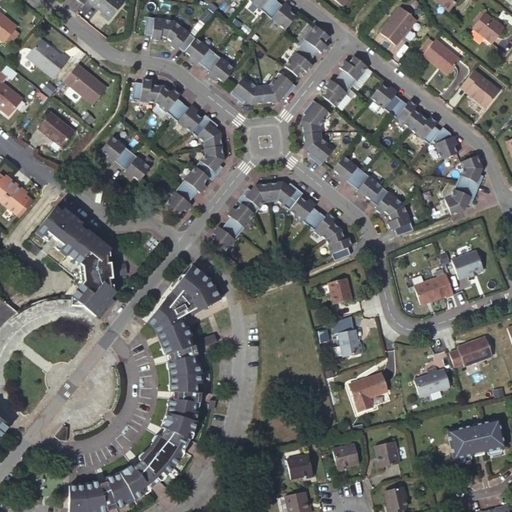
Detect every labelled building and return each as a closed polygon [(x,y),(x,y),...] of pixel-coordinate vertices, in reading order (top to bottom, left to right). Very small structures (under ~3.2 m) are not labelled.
[(122,4),(117,0),(77,0),(83,4),(86,0),(87,0),(101,11),(99,14),(108,21),(122,4)] [(247,0),(265,14),(276,1),(274,0),(247,0)] [(433,0),(448,11),(456,0),(433,0)] [(282,5),(276,1),(265,14),(285,30),(295,16),(288,11),(291,7),(284,2),(282,5)] [(415,20),(399,7),(378,33),(395,46),(415,20)] [(471,22),(475,25),(483,14),(480,11),(471,22)] [(17,27),(0,13),(0,38),(4,42),(6,40),(15,29),(17,27)] [(491,19),(484,13),(483,14),(475,25),(471,29),(490,44),(503,28),(497,24),(491,19)] [(160,37),(166,38),(173,22),(146,17),(143,34),(151,36),(150,40),(159,41),(160,37)] [(173,22),(166,38),(171,42),(168,45),(175,51),(178,47),(184,52),(194,38),(173,22)] [(299,46),(312,57),(317,51),(321,54),(326,47),(323,44),(328,37),(315,26),(299,46)] [(15,29),(6,40),(12,45),(21,33),(15,29)] [(203,67),(214,54),(194,38),(184,52),(190,57),(188,61),(194,66),(197,63),(203,67)] [(419,50),(423,53),(432,42),(428,39),(419,50)] [(423,53),(421,55),(446,76),(459,60),(434,39),(432,42),(423,53)] [(38,41),(25,58),(52,79),(67,60),(60,55),(59,57),(38,41)] [(308,63),(312,57),(299,46),(283,66),(297,77),(302,70),(306,73),(311,66),(308,63)] [(214,54),(203,67),(208,72),(206,75),(213,81),(215,77),(222,83),(233,69),(214,54)] [(366,67),(353,57),(347,64),(344,61),(338,68),(342,71),(337,77),(350,87),(366,67)] [(76,65),(62,82),(91,106),(105,88),(76,65)] [(497,91),(472,71),(460,87),(466,92),(484,107),(497,91)] [(294,87),(278,73),(268,85),(261,86),(263,103),(277,102),(281,97),(284,99),(294,87)] [(255,87),(243,77),(229,94),(242,104),(245,101),(250,105),(263,103),(261,86),(255,87)] [(350,87),(337,77),(332,82),(329,80),(323,86),(327,89),(321,96),(335,107),(350,87)] [(161,87),(150,85),(151,81),(142,79),(142,84),(134,82),(131,99),(154,103),(161,87)] [(22,99),(1,83),(1,84),(0,83),(0,108),(8,116),(22,99)] [(370,98),(389,113),(400,100),(394,95),(397,92),(390,86),(387,90),(381,84),(370,98)] [(179,96),(172,90),(170,93),(161,87),(154,103),(171,117),(182,103),(177,99),(179,96)] [(409,129),(419,115),(413,110),(415,106),(408,101),(406,104),(400,100),(389,113),(409,129)] [(326,112),(312,101),(302,113),(305,116),(301,121),(303,135),(320,133),(319,127),(329,114),(326,112)] [(188,108),(182,103),(171,117),(191,132),(201,119),(195,113),(197,110),(191,105),(188,108)] [(73,132),(49,113),(37,129),(60,147),(73,132)] [(219,133),(214,129),(217,126),(204,115),(201,119),(191,132),(203,142),(204,148),(221,146),(219,133)] [(426,121),(419,115),(409,129),(428,144),(431,141),(439,131),(433,126),(436,123),(429,117),(426,121)] [(452,136),(450,137),(448,133),(442,128),(439,131),(431,141),(433,143),(440,160),(456,153),(453,146),(456,144),(452,136)] [(333,149),(320,139),(320,133),(303,135),(304,148),(309,152),(306,156),(319,166),(333,149)] [(113,161),(119,166),(130,152),(111,137),(100,150),(106,156),(104,158),(111,164),(113,161)] [(222,160),(221,146),(204,148),(205,155),(194,167),(208,178),(211,181),(221,168),(218,165),(222,160)] [(130,152),(119,166),(125,170),(123,173),(130,178),(132,176),(138,181),(149,168),(130,152)] [(481,169),(476,156),(460,162),(462,168),(456,183),(476,191),(482,176),(478,175),(481,169)] [(362,172),(342,157),(332,170),(338,175),(335,179),(342,184),(345,181),(351,185),(362,172)] [(179,187),(193,197),(197,192),(200,194),(206,188),(203,185),(208,178),(194,167),(179,187)] [(381,188),(362,172),(351,185),(356,190),(354,193),(361,199),(363,195),(370,201),(381,188)] [(0,202),(1,203),(16,184),(9,179),(8,182),(3,178),(0,175),(0,202)] [(302,194),(289,183),(286,187),(281,183),(267,184),(269,201),(276,201),(288,210),(299,197),(302,194)] [(476,191),(456,183),(450,197),(444,199),(450,215),(463,210),(465,204),(469,206),(476,191)] [(16,184),(1,203),(16,215),(29,199),(24,195),(20,192),(22,189),(16,184)] [(269,201),(267,184),(253,186),(249,191),(247,189),(237,201),(239,203),(253,214),(262,202),(269,201)] [(188,203),(193,197),(179,187),(164,206),(177,217),(183,210),(186,212),(191,206),(188,203)] [(402,204),(381,188),(370,201),(376,206),(373,209),(380,214),(383,211),(388,215),(402,204)] [(308,226),(318,212),(313,208),(315,204),(309,199),(306,202),(299,197),(288,210),(308,226)] [(29,199),(16,215),(19,218),(32,201),(29,199)] [(229,217),(224,222),(238,233),(253,214),(239,203),(234,210),(231,208),(226,215),(229,217)] [(402,204),(388,215),(390,220),(386,222),(390,231),(394,229),(396,236),(412,230),(402,204)] [(107,241),(100,236),(97,240),(85,231),(84,232),(73,223),(75,219),(69,214),(66,217),(54,208),(35,233),(47,242),(51,237),(57,242),(52,247),(65,257),(66,255),(78,265),(81,284),(71,296),(70,305),(83,307),(95,316),(104,305),(108,308),(114,301),(110,298),(114,292),(110,288),(108,279),(112,278),(110,263),(106,263),(105,256),(108,252),(110,250),(104,245),(107,241)] [(325,240),(340,229),(331,222),(334,219),(327,214),(324,217),(318,212),(308,226),(325,240)] [(238,233),(224,222),(220,228),(217,226),(211,233),(214,235),(209,242),(222,252),(238,233)] [(344,239),(340,229),(325,240),(334,261),(350,255),(347,247),(351,246),(348,238),(344,239)] [(40,250),(34,246),(30,252),(36,256),(40,250)] [(482,270),(476,251),(451,260),(458,279),(482,270)] [(208,280),(191,266),(171,291),(173,293),(168,300),(166,298),(146,322),(153,327),(166,355),(169,354),(171,360),(168,361),(170,376),(170,392),(173,392),(173,399),(169,399),(166,414),(161,427),(164,429),(159,437),(157,436),(148,448),(138,459),(140,461),(133,467),(131,465),(119,473),(105,480),(106,482),(99,485),(98,482),(83,485),(69,486),(68,511),(100,511),(106,511),(115,507),(133,499),(149,489),(158,481),(171,467),(182,451),(188,440),(195,422),(197,412),(194,412),(196,403),(199,403),(200,393),(196,393),(196,384),(199,384),(199,374),(198,365),(194,365),(193,356),(196,355),(193,345),(191,346),(187,338),(190,337),(186,327),(181,316),(188,312),(190,315),(219,299),(208,280)] [(453,295),(445,274),(413,286),(420,305),(445,296),(445,297),(453,295)] [(332,305),(351,300),(345,279),(327,284),(332,305)] [(0,299),(0,327),(14,309),(0,299)] [(357,343),(354,330),(337,334),(342,358),(361,354),(359,343),(357,343)] [(491,356),(484,336),(469,342),(470,344),(457,348),(463,366),(491,356)] [(413,380),(419,397),(449,386),(443,369),(437,372),(435,367),(427,370),(429,375),(413,380)] [(356,382),(348,384),(356,412),(371,407),(368,398),(386,392),(380,374),(361,380),(361,382),(356,383),(356,382)] [(0,435),(8,426),(0,419),(0,435)] [(495,419),(444,431),(451,458),(473,453),(474,455),(481,453),(480,452),(502,447),(495,419)] [(67,427),(62,426),(53,436),(59,441),(63,442),(66,441),(67,427)] [(379,468),(398,464),(393,442),(374,446),(376,457),(379,468)] [(357,464),(353,444),(331,449),(335,468),(342,467),(357,464)] [(311,474),(307,455),(285,459),(289,479),(304,476),(311,474)] [(385,505),(386,511),(405,511),(405,509),(404,507),(407,506),(403,486),(383,491),(386,505),(385,505)] [(304,493),(285,497),(288,511),(307,511),(307,507),(306,503),(304,493)]
